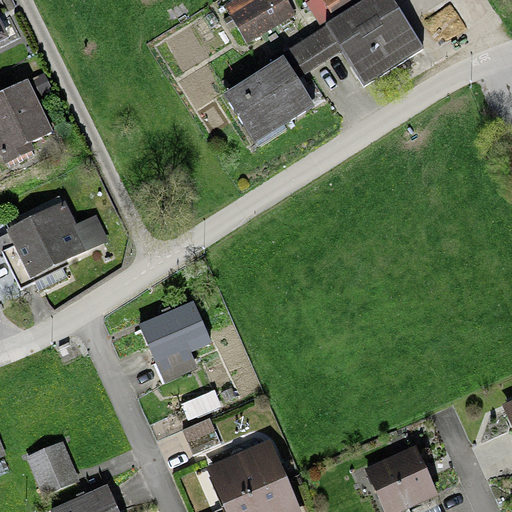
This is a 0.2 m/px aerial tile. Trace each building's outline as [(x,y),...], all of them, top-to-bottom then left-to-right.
[(281,63),(226,98),(252,139),(280,121),(283,126),(324,100),(312,80),(299,88),(291,74),(337,45),(363,87),(423,50),(390,0),(370,0),(278,59),(281,63)] [(279,0),(257,0),(231,16),(247,42),(290,17),(279,0)] [(325,0),(322,2),(333,18),(361,0),(325,0)] [(26,83),(0,95),(0,150),(9,168),(33,157),(28,145),(51,134),(26,83)] [(59,198),(5,224),(10,234),(0,239),(0,248),(20,291),(35,284),(38,291),(66,278),(59,264),(85,251),(59,198)] [(210,344),(193,305),(140,328),(164,384),(191,372),(184,355),(210,344)] [(187,443),(193,456),(220,445),(214,431),(187,443)] [(239,449),(233,452),(230,458),(233,464),(214,472),(229,506),(281,483),(267,449),(247,458),(245,452),(239,449)] [(415,451),(371,471),(378,487),(374,489),(384,511),(397,511),(435,495),(415,451)] [(293,511),(281,483),(229,506),(231,511),(293,511)] [(117,511),(107,489),(55,511),(117,511)]
